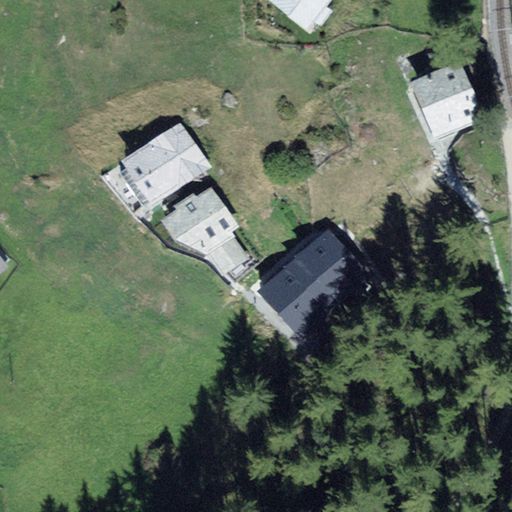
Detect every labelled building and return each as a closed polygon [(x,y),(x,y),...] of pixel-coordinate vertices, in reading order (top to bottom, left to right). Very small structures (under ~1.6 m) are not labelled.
[(321,0),(271,0),(306,23),(321,0)] [(460,62),(402,81),(422,141),(480,122),(460,62)] [(174,121),(108,163),(138,210),(204,168),(174,121)] [(232,227),(206,194),(165,226),(191,259),(232,227)] [(369,284),(325,237),(264,294),(308,341),(369,284)]
